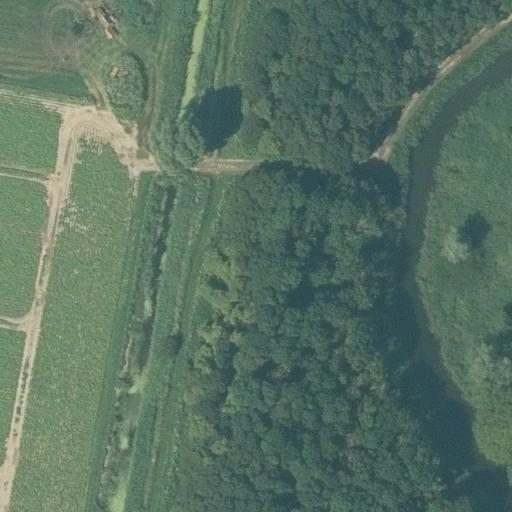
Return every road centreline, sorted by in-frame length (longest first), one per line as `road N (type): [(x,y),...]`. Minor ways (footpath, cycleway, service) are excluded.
road 1 (track): [(511,17),(426,84),(358,172)]
road 2 (track): [(240,0),(214,170)]
road 3 (track): [(214,170),(245,165),(333,179),(358,172)]
